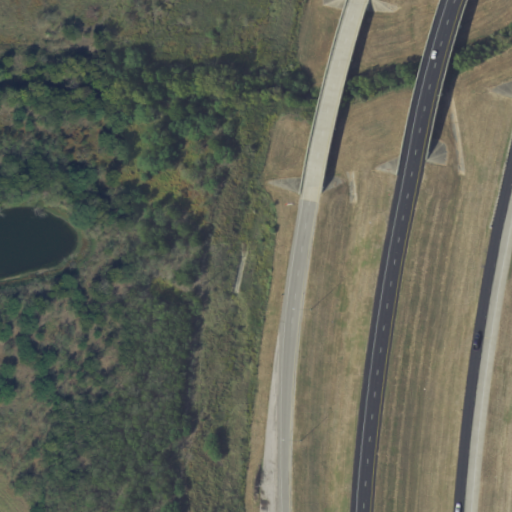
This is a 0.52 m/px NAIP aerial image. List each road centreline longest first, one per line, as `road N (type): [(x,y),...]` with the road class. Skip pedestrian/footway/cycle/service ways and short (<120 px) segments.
road 1 (motorway): [(411,171),(380,340),(361,511)]
road 2 (motorway): [(464,511),(486,319),(511,183)]
road 3 (motorway): [(309,204),(292,318),(287,511)]
road 4 (motorway): [(356,0),(309,204)]
road 5 (motorway): [(454,0),(411,171)]
